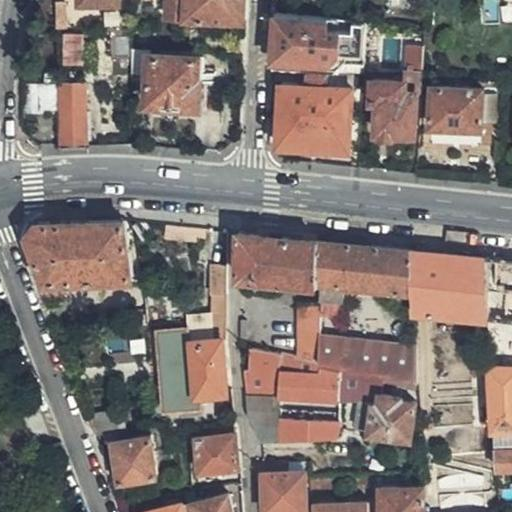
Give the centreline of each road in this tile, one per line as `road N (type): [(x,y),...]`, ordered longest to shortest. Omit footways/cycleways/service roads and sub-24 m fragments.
road 1 (residential): [(230,188),(235,383),(251,511)]
road 2 (residential): [(105,511),(0,230)]
road 3 (primary): [(253,190),(511,221)]
road 4 (primary): [(0,191),(66,179),(230,188)]
road 5 (residential): [(253,190),(261,0)]
